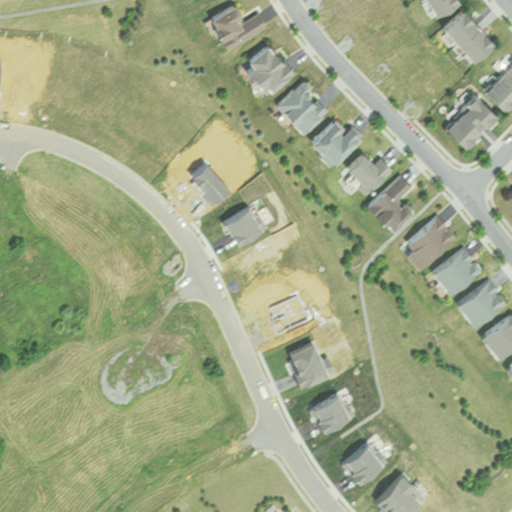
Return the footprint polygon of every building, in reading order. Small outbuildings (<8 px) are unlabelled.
[(423,0),(430,13),(455,0),(454,0),(423,0)] [(265,23),(256,6),(239,14),(232,1),(204,14),(220,46),(265,23)] [(438,25),(471,59),(491,40),(457,6),(438,25)] [(259,89),(288,72),(269,39),(239,56),(259,89)] [(480,88),(499,109),(511,96),(511,55),(509,52),(494,65),(500,71),(480,88)] [(324,106),(307,88),(311,84),(300,74),(272,102),(299,130),(324,106)] [(440,127),(463,146),(492,111),(470,92),(440,127)] [(339,124),(331,115),(305,139),(327,162),(361,130),(348,116),(339,124)] [(368,158),(358,148),(340,166),(362,189),(388,163),(376,151),(368,158)] [(387,228),(408,206),(396,194),(408,181),(395,169),(362,203),(387,228)] [(397,246),(416,265),(451,230),(432,211),(397,246)] [(427,270),(445,292),(478,264),(461,243),(427,270)] [(468,322),(504,298),(488,275),(452,300),(468,322)] [(476,334),(494,356),(511,340),(511,309),(510,307),(476,334)] [(511,356),(501,366),(511,378),(511,356)]
